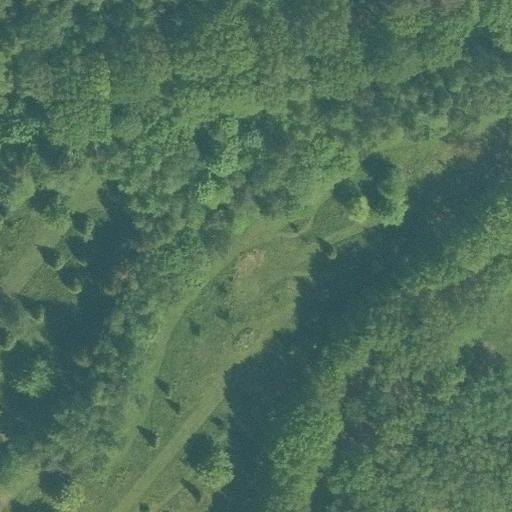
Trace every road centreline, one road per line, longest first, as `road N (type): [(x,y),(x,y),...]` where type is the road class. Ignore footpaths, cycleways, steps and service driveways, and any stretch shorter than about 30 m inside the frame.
road 1 (unclassified): [(0,88),(395,12),(501,0)]
road 2 (unclassified): [(310,511),(366,355),(511,217)]
